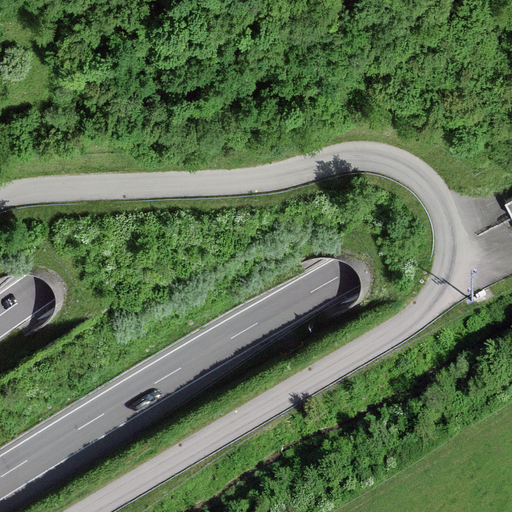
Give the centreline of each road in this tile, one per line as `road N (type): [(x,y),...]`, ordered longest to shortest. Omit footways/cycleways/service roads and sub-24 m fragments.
road 1 (motorway): [(0,477),(511,182)]
road 2 (motorway): [(491,0),(250,146),(0,315)]
